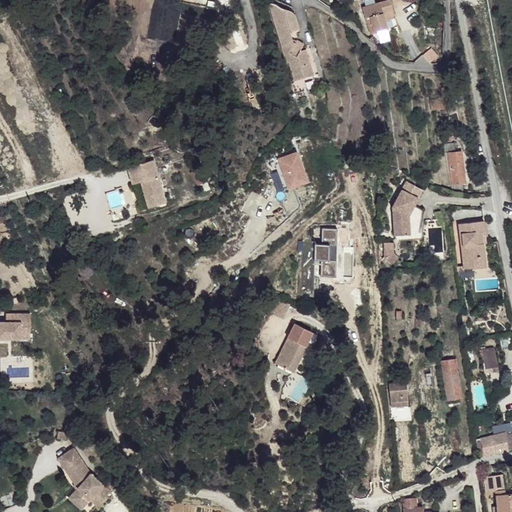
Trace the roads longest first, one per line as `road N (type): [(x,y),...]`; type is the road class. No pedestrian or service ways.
road 1 (unclassified): [(457,0),(511,306)]
road 2 (unclassified): [(511,456),(327,511)]
road 3 (unknown): [(0,201),(125,171)]
